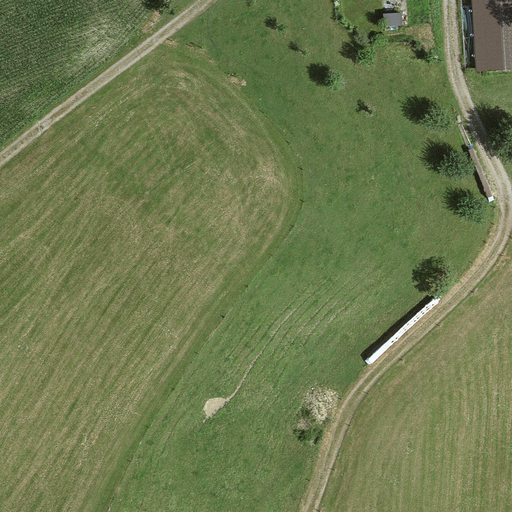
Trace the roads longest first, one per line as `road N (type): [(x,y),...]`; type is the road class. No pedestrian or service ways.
road 1 (track): [(310,511),(353,398),(467,285),(495,250),(506,219),(504,191),(459,87),(450,0)]
road 2 (track): [(0,160),(206,0)]
